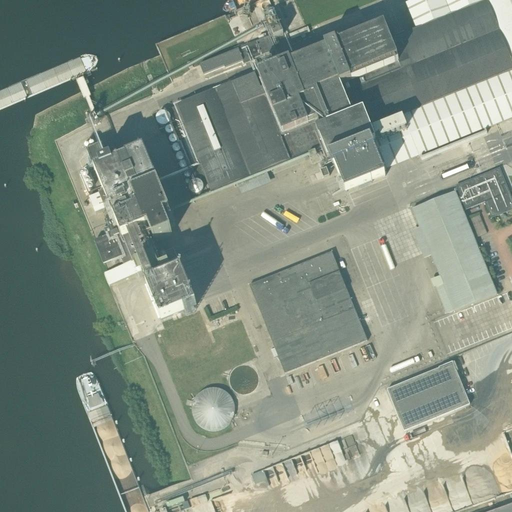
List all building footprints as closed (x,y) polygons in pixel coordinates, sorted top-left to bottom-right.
[(345,193),(386,176),(367,129),(402,115),(409,133),(418,156),(511,118),(511,0),(414,0),(406,3),(417,29),(389,40),(382,23),(168,110),(196,180),(205,177),(211,193),(320,149),(325,160),(331,158),(345,193)] [(308,27),(306,28),(289,35),(289,36),(291,40),(310,32),(309,28),(308,27)] [(273,52),(268,38),(200,65),(204,75),(225,67),(226,69),(242,62),(243,65),(273,52)] [(106,155),(102,146),(86,152),(112,214),(104,218),(109,229),(105,231),(107,237),(95,242),(105,265),(121,258),(124,266),(133,262),(138,275),(143,273),(148,283),(146,284),(162,321),(197,306),(182,270),(156,281),(151,270),(162,265),(115,151),(106,155)] [(511,209),(511,199),(500,169),(479,177),(480,179),(457,189),(466,211),(486,203),(492,218),(511,209)] [(455,312),(496,295),(454,194),(413,211),(455,312)] [(487,233),(480,215),(469,220),(477,238),(487,233)] [(163,251),(163,260),(173,259),(173,250),(163,251)] [(354,310),(332,253),(250,286),(285,375),(367,342),(362,328),(354,310)] [(158,331),(169,359),(210,343),(200,316),(158,331)] [(439,370),(387,391),(405,433),(470,405),(459,378),(452,362),(438,368),(439,370)] [(193,405),(192,410),(193,416),(195,421),(198,425),(203,429),(208,431),(214,432),(219,431),(224,429),(229,425),(232,421),(234,416),(235,410),(234,405),(232,399),(229,395),(224,392),(219,389),(214,389),(208,389),(203,392),(198,395),(195,399),(193,405)] [(254,483),(265,480),(262,470),(251,474),(254,483)]
